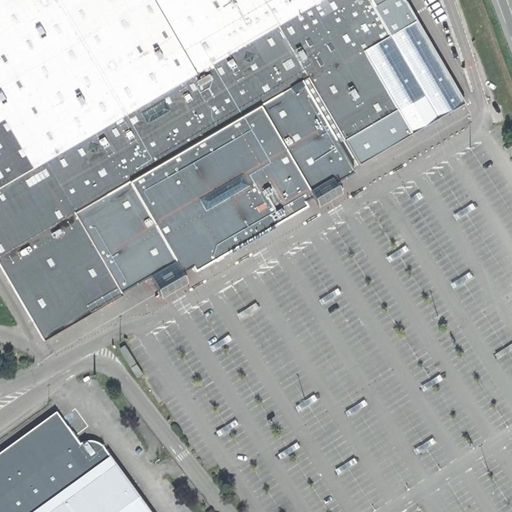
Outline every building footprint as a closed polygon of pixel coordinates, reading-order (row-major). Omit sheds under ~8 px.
[(0,0),(0,266),(43,340),(122,294),(112,278),(144,259),(150,268),(168,257),(163,248),(164,248),(238,204),(300,168),(305,177),(324,166),(319,157),(325,153),(326,154),(339,146),(300,80),(307,76),(343,138),(396,107),(363,49),(388,35),(367,0),(0,0)] [(393,45),(388,35),(363,49),(396,107),(406,101),(378,53),(393,45)] [(377,240),(380,245),(399,233),(396,229),(377,240)] [(136,363),(125,345),(118,350),(129,368),(136,363)] [(142,374),(136,365),(130,369),(136,378),(142,374)] [(0,511),(58,511),(116,470),(106,456),(103,450),(97,447),(90,446),(84,447),(78,450),(55,418),(0,458),(0,511)] [(146,511),(116,470),(58,511),(146,511)]
